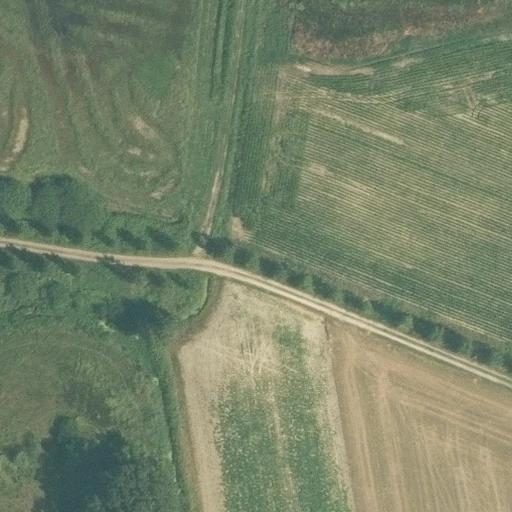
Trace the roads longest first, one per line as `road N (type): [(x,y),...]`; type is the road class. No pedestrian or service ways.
road 1 (track): [(0,244),(214,266),(511,381)]
road 2 (track): [(197,262),(245,0)]
